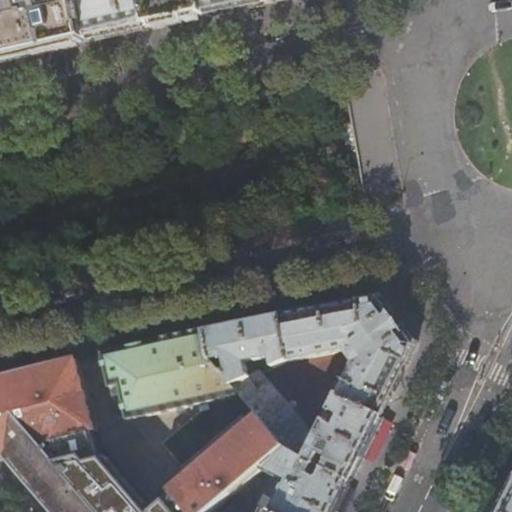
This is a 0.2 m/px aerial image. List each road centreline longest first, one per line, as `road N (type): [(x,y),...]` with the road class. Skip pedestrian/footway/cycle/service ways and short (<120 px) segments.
road 1 (secondary): [(0,322),(509,220)]
road 2 (secondary): [(445,53),(357,38),(0,114)]
road 3 (primary): [(445,53),(427,120),(434,154),(477,207),(509,220)]
road 4 (secondary): [(416,511),(505,330)]
